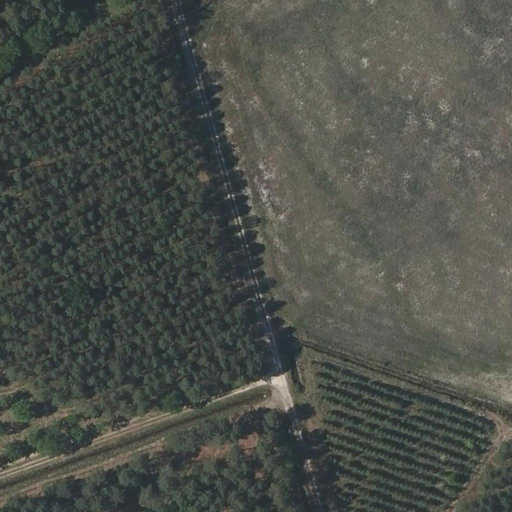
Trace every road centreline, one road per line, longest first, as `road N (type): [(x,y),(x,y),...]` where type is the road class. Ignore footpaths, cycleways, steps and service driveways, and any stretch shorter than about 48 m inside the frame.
road 1 (track): [(182,0),(324,511)]
road 2 (track): [(0,473),(234,394),(284,368)]
road 3 (track): [(282,359),(511,383)]
